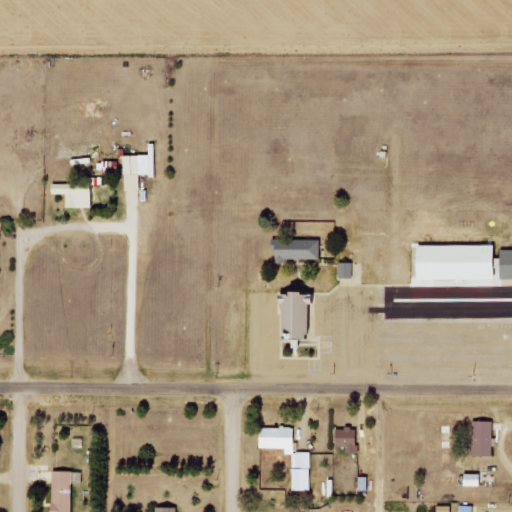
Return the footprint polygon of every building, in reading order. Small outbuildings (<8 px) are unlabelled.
[(124,191),(139,190),(139,175),(150,174),(149,155),(123,156),(124,191)] [(90,189),(66,189),(66,208),(90,208),(90,189)] [(318,260),(318,240),(272,240),(272,261),(318,260)] [(490,245),(413,245),(413,279),(489,280),(490,245)] [(497,279),(511,279),(511,249),(498,249),(497,279)] [(351,262),(338,263),(339,278),(352,278),(351,262)] [(280,339),(303,340),(303,304),(315,304),(315,294),(280,294),(280,339)] [(470,456),(490,457),(491,422),(471,421),(470,456)] [(285,449),(285,454),(294,455),(294,428),(258,427),(258,448),(285,449)] [(357,454),(358,445),(355,445),(355,429),(334,428),(334,447),(345,447),(345,453),(357,454)] [(309,491),(309,452),(291,452),(292,491),(309,491)] [(69,511),(71,472),(51,471),(49,511),(69,511)] [(462,486),(479,486),(479,474),(462,474),(462,486)]
